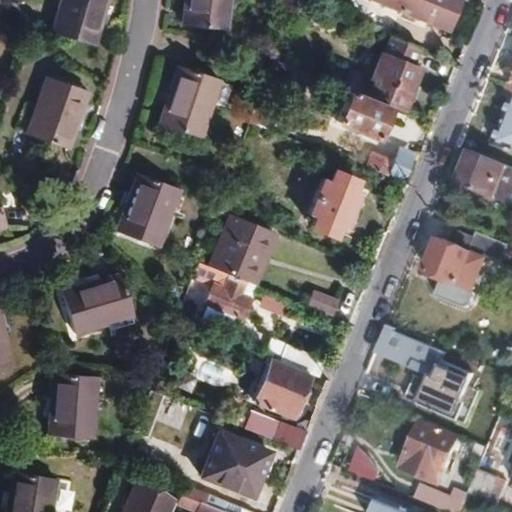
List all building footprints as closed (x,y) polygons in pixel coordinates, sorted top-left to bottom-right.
[(56,0),(48,28),(90,39),(101,0),(56,0)] [(180,0),(175,40),(218,45),(224,0),(180,0)] [(378,0),(445,28),(456,0),(378,0)] [(381,52),(410,64),(417,46),(388,34),(381,52)] [(352,74),(346,88),(400,110),(417,67),(410,64),(381,52),(371,78),(372,79),(371,81),(352,74)] [(272,58),(261,88),(270,91),(279,74),(323,91),(329,80),(272,58)] [(171,80),(152,138),(194,151),(214,95),(208,92),(213,76),(186,67),(180,83),(171,80)] [(39,74),(19,129),(59,144),(80,88),(39,74)] [(347,92),(336,120),(374,135),(386,108),(347,92)] [(511,92),(491,142),(511,150),(511,92)] [(256,100),(249,120),(265,127),(273,107),(256,100)] [(383,156),(377,168),(400,177),(410,154),(396,149),(392,159),(383,156)] [(511,168),(469,150),(456,180),(511,203),(511,168)] [(319,176),(304,213),(311,216),(308,225),(332,234),(336,226),(342,228),(357,191),(351,188),(354,180),(331,170),(327,178),(319,176)] [(143,180),(122,236),(162,251),(183,195),(143,180)] [(207,266),(243,281),(246,282),(259,249),(263,249),(268,247),(269,245),(270,240),(268,236),(265,235),(266,231),(228,216),(207,266)] [(437,238),(424,270),(455,282),(457,288),(465,291),(469,289),(483,258),(511,269),(511,257),(482,244),(478,255),(469,251),(474,237),(446,226),(440,239),(437,238)] [(196,262),(191,276),(210,283),(202,301),(240,316),(248,299),(237,294),(243,281),(207,266),(196,262)] [(125,283),(65,297),(75,339),(134,325),(125,283)] [(311,291),(304,306),(328,316),(335,300),(311,291)] [(0,323),(0,372),(12,368),(0,323)] [(393,328),(385,325),(377,345),(385,348),(386,343),(392,331),(393,328)] [(386,343),(385,348),(433,368),(437,370),(440,362),(442,358),(448,360),(450,354),(392,331),(386,343)] [(276,360),(307,373),(316,376),(322,359),(283,344),(276,360)] [(276,360),(265,355),(262,361),(268,364),(252,400),(289,415),(307,373),(276,360)] [(232,384),(246,390),(256,369),(242,362),(232,384)] [(437,370),(433,368),(418,402),(467,423),(481,390),(475,388),(479,379),(440,362),(437,370)] [(365,375),(357,393),(376,401),(382,383),(365,375)] [(55,378),(54,437),(98,438),(100,379),(55,378)] [(279,420),(270,439),(296,450),(304,431),(279,420)] [(420,424),(402,465),(440,481),(458,440),(420,424)] [(217,431),(199,473),(250,494),(267,452),(217,431)] [(347,449),(340,467),(370,478),(376,460),(347,449)] [(64,511),(69,484),(25,477),(20,511),(64,511)] [(480,477),(478,492),(502,495),(504,480),(480,477)] [(417,479),(409,496),(447,511),(458,511),(464,498),(417,479)] [(134,481),(120,511),(164,511),(167,505),(170,497),(134,481)] [(183,485),(176,501),(194,509),(192,511),(228,511),(202,501),(205,494),(183,485)] [(202,501),(228,511),(254,511),(206,492),(205,494),(202,501)] [(414,511),(377,498),(372,511),(414,511)]
